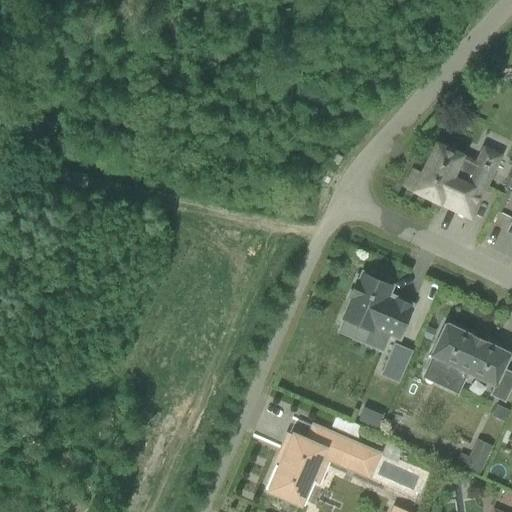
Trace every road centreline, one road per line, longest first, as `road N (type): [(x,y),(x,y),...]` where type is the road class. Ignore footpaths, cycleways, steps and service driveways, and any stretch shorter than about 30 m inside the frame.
road 1 (residential): [(203,511),(319,243),(336,219),(359,208)]
road 2 (residential): [(359,208),(357,191),(371,160),(511,6)]
road 3 (residential): [(511,286),(359,208)]
